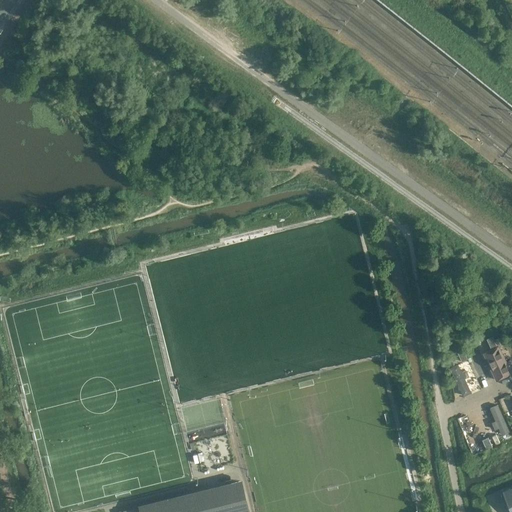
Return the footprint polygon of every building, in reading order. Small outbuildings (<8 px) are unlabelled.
[(492,336),(486,339),(491,348),(496,346),(492,336)] [(497,347),(483,354),(495,381),(510,375),(497,347)] [(463,350),(457,352),(461,361),(467,359),(463,350)] [(477,389),(464,362),(450,369),(462,396),(477,389)] [(495,432),(483,404),(469,411),(481,438),(495,432)] [(492,446),(488,437),(482,440),(486,449),(492,446)] [(235,511),(229,484),(220,486),(226,511),(235,511)] [(221,511),(216,487),(123,510),(123,511),(221,511)] [(511,511),(511,487),(503,491),(511,511)]
